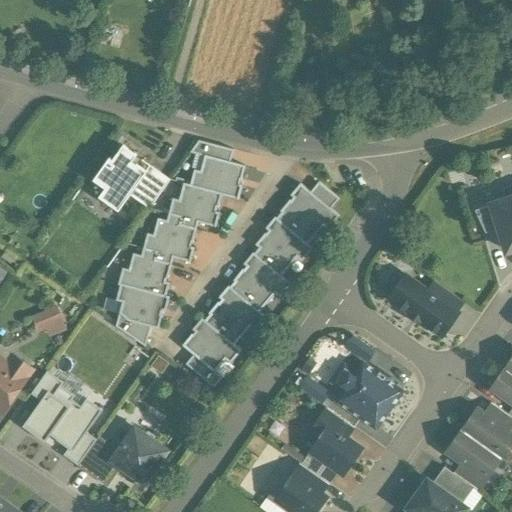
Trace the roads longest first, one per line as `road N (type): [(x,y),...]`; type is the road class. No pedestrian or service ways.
road 1 (residential): [(402,140),(373,149),(294,149),(38,84)]
road 2 (residential): [(333,300),(183,511)]
road 3 (residential): [(402,140),(403,196),(333,300)]
road 4 (residential): [(454,382),(362,511)]
road 5 (residential): [(333,300),(454,382)]
